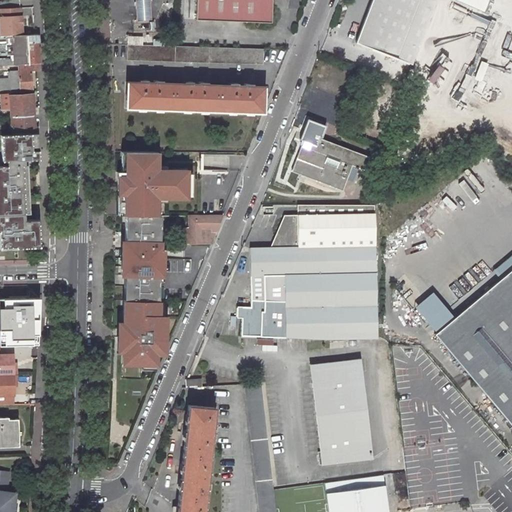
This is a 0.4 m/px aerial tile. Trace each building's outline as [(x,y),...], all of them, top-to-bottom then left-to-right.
[(135,0),(137,21),(151,21),(149,0),(135,0)] [(187,0),(187,21),(197,21),(197,0),(187,0)] [(197,0),(197,21),(271,24),(272,0),(197,0)] [(422,0),(372,0),(357,44),(399,61),(422,0)] [(422,0),(399,61),(413,66),(438,0),(422,0)] [(454,0),(485,12),(490,0),(454,0)] [(0,4),(0,10),(1,36),(5,36),(23,35),(21,3),(0,4)] [(23,35),(5,36),(7,66),(20,65),(28,65),(27,35),(23,35)] [(39,35),(27,35),(28,65),(38,64),(40,64),(39,35)] [(142,37),(126,36),(126,44),(142,45),(142,37)] [(126,60),(262,65),(263,49),(173,47),(142,45),(126,44),(126,60)] [(33,93),(32,70),(20,70),(10,71),(11,88),(21,88),(21,93),(33,93)] [(263,84),(124,79),(123,106),(262,111),(263,84)] [(33,107),(32,94),(9,95),(10,108),(33,107)] [(10,116),(33,115),(33,107),(10,108),(10,116)] [(33,115),(10,116),(11,134),(34,132),(33,115)] [(37,133),(1,135),(2,160),(6,160),(6,166),(0,166),(0,214),(24,213),(28,213),(26,165),(24,165),(23,159),(38,159),(37,133)] [(369,157),(318,137),(313,147),(300,142),(290,167),(342,187),(347,175),(353,177),(357,168),(363,170),(369,157)] [(124,176),(118,176),(117,194),(124,194),(124,215),(156,215),(157,201),(157,196),(165,196),(165,198),(186,198),(187,172),(187,169),(166,169),(166,171),(157,171),(157,166),(157,152),(124,151),(124,176)] [(491,190),(505,205),(511,198),(511,192),(500,180),(491,190)] [(278,242),(278,248),(374,247),(373,205),(294,204),(293,214),(283,213),(275,236),(278,242)] [(0,248),(39,247),(38,219),(24,220),(24,213),(0,214),(0,248)] [(124,215),(123,215),(123,241),(123,249),(120,249),(120,275),(123,275),(126,275),(125,300),(123,300),(123,323),(122,351),(122,363),(141,364),(155,364),(155,353),(164,353),(164,328),(159,328),(159,316),(158,316),(152,316),(153,301),(158,301),(158,275),(159,249),(160,215),(156,215),(124,215)] [(184,244),(211,244),(223,215),(188,215),(188,228),(184,227),(184,244)] [(306,337),(375,338),(374,247),(278,248),(270,248),(250,248),(250,307),(240,307),(240,318),(240,336),(247,336),(306,337)] [(511,267),(431,336),(511,430),(511,267)] [(2,306),(2,335),(9,334),(9,345),(25,344),(25,334),(21,334),(21,305),(2,306)] [(13,354),(0,354),(0,404),(13,404),(13,395),(14,395),(13,354)] [(372,460),(360,359),(309,364),(320,465),(372,460)] [(201,386),(200,378),(185,379),(185,386),(199,386),(201,386)] [(245,384),(259,511),(274,511),(260,383),(245,384)] [(186,406),(175,511),(201,511),(213,408),(186,406)] [(0,447),(21,447),(20,420),(0,420),(0,447)] [(9,470),(0,469),(0,511),(11,511),(14,489),(8,489),(9,470)]
